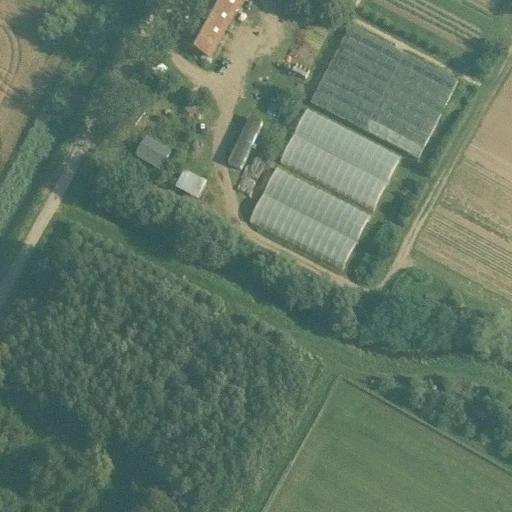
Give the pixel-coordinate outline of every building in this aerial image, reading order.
[(204,0),(179,45),(210,62),(244,0),(204,0)] [(419,162),(459,85),(351,29),(311,106),(419,162)] [(279,166),(375,210),(400,154),(304,111),(279,166)] [(146,141),(135,161),(159,175),(170,155),(146,141)] [(346,267),(369,213),(273,172),(249,225),(346,267)] [(177,190),(194,200),(204,183),(187,173),(177,190)]
